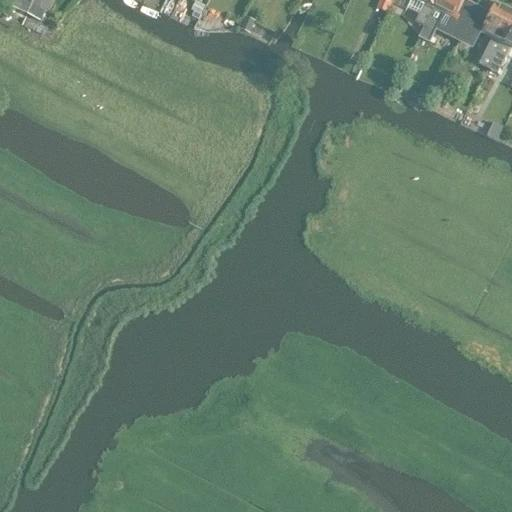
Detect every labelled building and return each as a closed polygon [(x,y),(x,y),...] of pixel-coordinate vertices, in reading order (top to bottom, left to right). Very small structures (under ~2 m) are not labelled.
[(13,0),(11,6),(23,12),(23,13),(39,20),(49,0),(13,0)] [(379,0),(376,9),(386,13),(390,0),(379,0)] [(418,38),(437,0),(410,0),(406,8),(418,14),(414,22),(423,27),(417,37),(418,38)] [(450,34),(460,39),(476,8),(463,1),(463,0),(437,0),(418,38),(428,43),(443,14),(457,21),(450,34)] [(195,1),(191,10),(194,11),(200,14),(204,5),(195,1)] [(478,64),(488,69),(511,22),(511,12),(495,4),(490,14),(476,8),(460,39),(469,44),(476,30),(491,38),(478,64)] [(244,17),(239,29),(247,32),(252,20),(244,17)] [(511,22),(488,69),(497,73),(510,48),(511,48),(511,22)]
